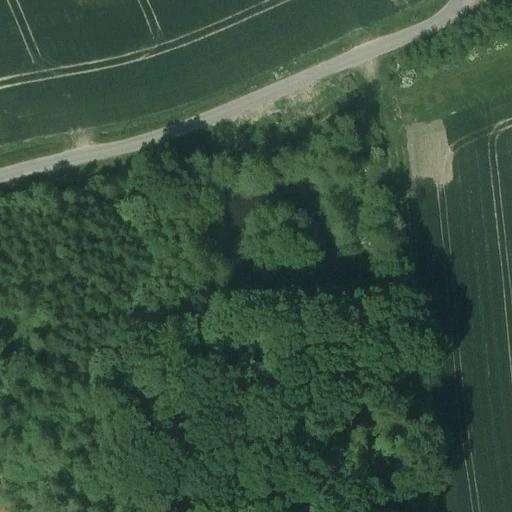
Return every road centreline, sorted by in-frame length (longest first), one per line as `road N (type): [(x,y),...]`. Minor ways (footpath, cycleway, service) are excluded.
road 1 (residential): [(456,0),(188,119),(0,174)]
road 2 (track): [(359,46),(379,99),(439,511)]
